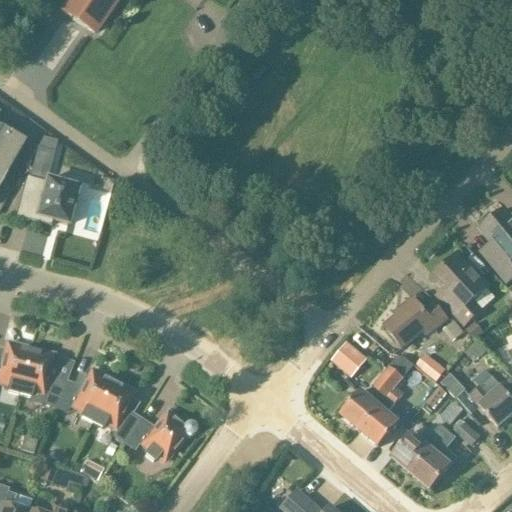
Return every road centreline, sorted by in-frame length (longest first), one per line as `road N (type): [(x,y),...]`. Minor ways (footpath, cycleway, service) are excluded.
road 1 (residential): [(328,331),(4,84)]
road 2 (residential): [(264,402),(147,319),(0,272)]
road 3 (residential): [(328,331),(511,139)]
road 4 (residential): [(394,511),(264,402)]
road 5 (residential): [(173,511),(264,402)]
